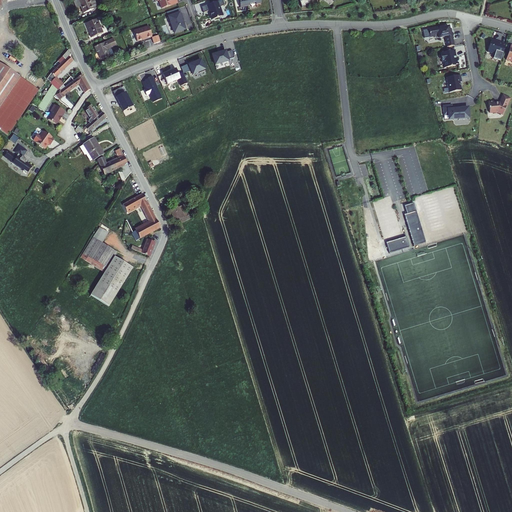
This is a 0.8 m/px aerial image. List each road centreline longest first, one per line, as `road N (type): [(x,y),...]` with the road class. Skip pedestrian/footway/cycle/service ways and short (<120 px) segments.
road 1 (track): [(89,76),(229,24),(376,16),(455,0)]
road 2 (track): [(344,511),(193,458),(67,426)]
road 3 (residential): [(94,87),(162,222),(149,270)]
road 4 (residential): [(94,87),(198,43),(280,25)]
road 5 (residential): [(280,25),(468,17)]
road 6 (track): [(149,270),(67,426)]
